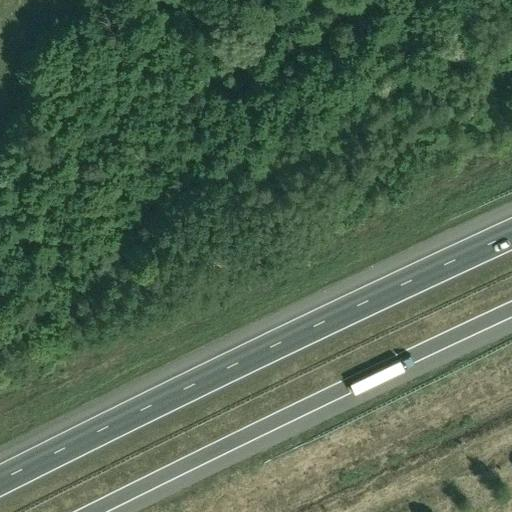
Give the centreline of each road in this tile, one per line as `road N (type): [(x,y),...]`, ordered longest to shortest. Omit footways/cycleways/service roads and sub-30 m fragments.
road 1 (motorway): [(511,234),(0,481)]
road 2 (motorway): [(89,511),(511,310)]
